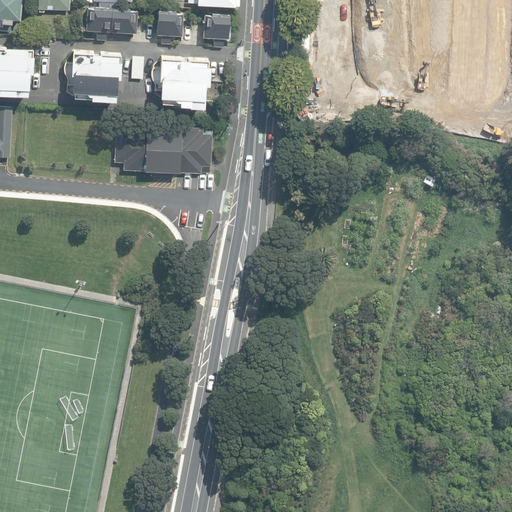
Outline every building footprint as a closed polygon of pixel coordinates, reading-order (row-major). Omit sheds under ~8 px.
[(0,0),(0,29),(7,30),(8,18),(22,19),(23,0),(0,0)] [(59,12),(67,12),(68,9),(70,9),(70,0),(38,0),(38,11),(44,11),(45,8),(59,9),(59,12)] [(339,100),(347,101),(347,96),(371,97),(376,0),(321,0),(316,94),(339,95),(339,100)] [(450,106),(460,106),(460,102),(490,103),(491,83),(484,83),(488,0),(433,0),(433,23),(431,23),(427,100),(450,101),(450,106)] [(137,9),(92,6),(92,7),(87,7),(86,29),(97,30),(96,39),(106,39),(107,34),(115,34),(115,35),(133,36),(133,31),(136,32),(137,9)] [(182,35),(183,12),(177,12),(177,11),(158,10),(157,33),(161,33),(161,42),(170,43),(171,34),(182,35)] [(229,23),(229,15),(204,14),(203,36),(214,36),(213,45),(223,46),(224,39),(229,40),(229,39),(230,39),(231,23),(229,23)] [(0,94),(29,96),(30,72),(34,72),(35,47),(0,45),(0,94)] [(75,94),(112,95),(113,73),(117,73),(118,49),(96,48),(96,49),(91,48),(91,47),(70,46),(69,60),(65,59),(63,66),(67,76),(67,90),(75,94)] [(187,101),(201,101),(202,88),(202,79),(207,79),(208,60),(206,60),(207,54),(158,51),(155,64),(152,65),(151,72),(155,88),(158,90),(160,90),(159,97),(177,98),(177,99),(187,99),(187,101)] [(132,77),(143,78),(144,55),(133,55),(132,77)] [(0,155),(11,156),(13,106),(0,104),(0,155)] [(152,175),(172,175),(173,171),(201,172),(201,165),(211,165),(212,133),(203,133),(204,127),(124,124),(124,129),(116,129),(115,161),(124,161),(123,169),(152,170),(152,175)]
